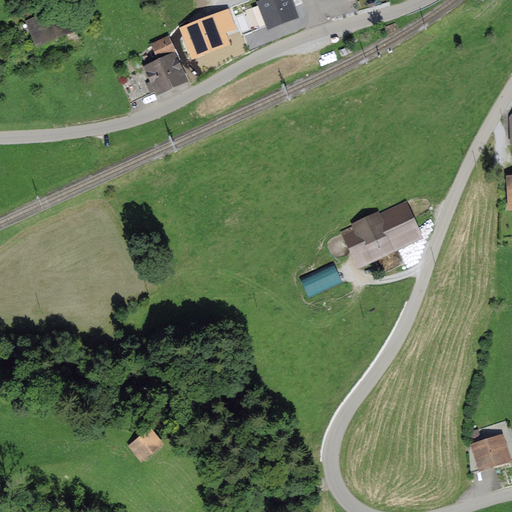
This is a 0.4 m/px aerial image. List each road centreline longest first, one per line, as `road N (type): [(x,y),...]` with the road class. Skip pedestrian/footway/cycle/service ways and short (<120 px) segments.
road 1 (tertiary): [(361,511),(336,484),(333,439),(404,327),(466,169),(511,86)]
road 2 (tertiary): [(423,0),(278,47),(122,123),(0,137)]
